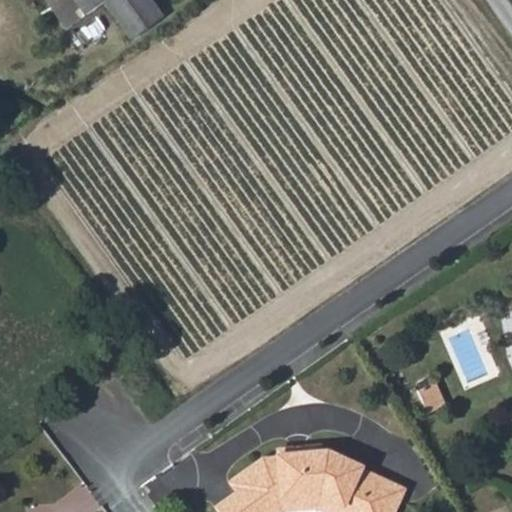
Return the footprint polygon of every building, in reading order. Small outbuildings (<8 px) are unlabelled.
[(43,0),(66,28),(104,1),(105,0),(43,0)] [(149,0),(105,0),(104,1),(129,40),(161,18),(149,0)] [(422,398),(433,421),(451,412),(440,390),(422,398)] [(322,453),(321,446),(276,451),(277,458),(322,453)] [(393,511),(404,490),(372,476),(370,480),(358,474),(360,470),(335,459),(333,463),(322,458),(322,453),(277,458),(277,460),(278,463),(267,470),(265,466),(233,488),(238,495),(215,510),(216,511),(281,511),(276,503),(281,500),(319,496),(354,511),(393,511)] [(230,484),(233,488),(265,466),(267,470),(278,463),(277,460),(263,461),(230,484)] [(281,500),(276,503),(281,511),(284,511),(317,508),(325,511),(354,511),(319,496),(281,500)]
